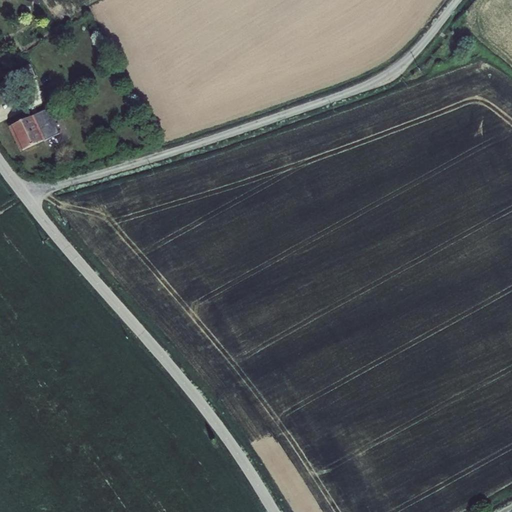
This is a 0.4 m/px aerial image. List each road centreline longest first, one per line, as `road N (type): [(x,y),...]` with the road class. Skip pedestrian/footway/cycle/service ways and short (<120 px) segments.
road 1 (unclassified): [(457,0),(411,55),(363,86),(26,196)]
road 2 (tertiary): [(274,511),(207,411),(26,196)]
